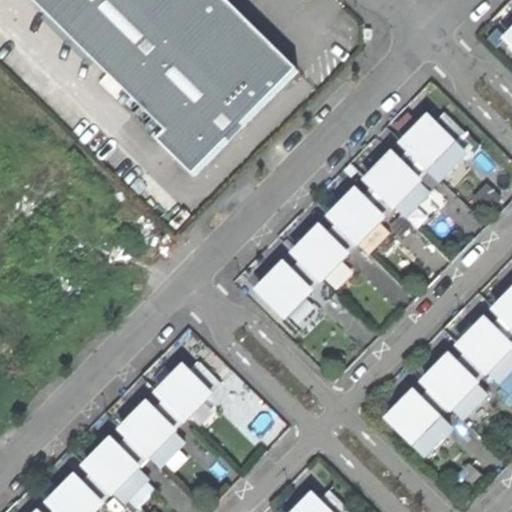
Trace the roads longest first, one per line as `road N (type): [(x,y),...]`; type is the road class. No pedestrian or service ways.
road 1 (residential): [(431,34),(189,280)]
road 2 (residential): [(189,280),(0,478)]
road 3 (residential): [(344,411),(511,235)]
road 4 (residential): [(189,280),(233,347),(322,433)]
road 5 (residential): [(344,411),(254,323),(189,280)]
road 6 (residential): [(446,511),(344,411)]
road 7 (residential): [(431,34),(462,88),(511,141)]
